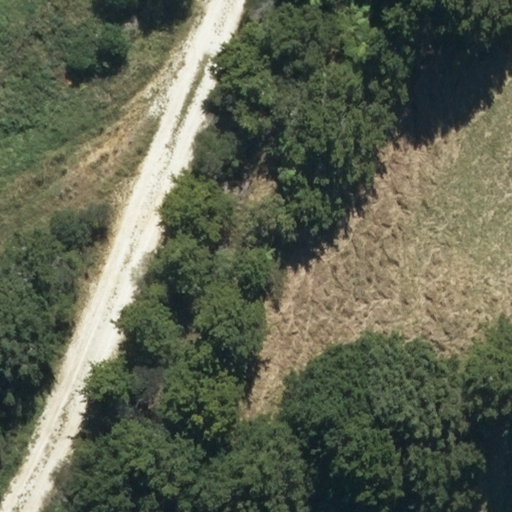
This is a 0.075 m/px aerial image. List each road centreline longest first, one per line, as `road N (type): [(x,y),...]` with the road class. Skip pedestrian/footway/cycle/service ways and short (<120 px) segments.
road 1 (unclassified): [(0,428),(187,0)]
road 2 (track): [(0,213),(143,100)]
